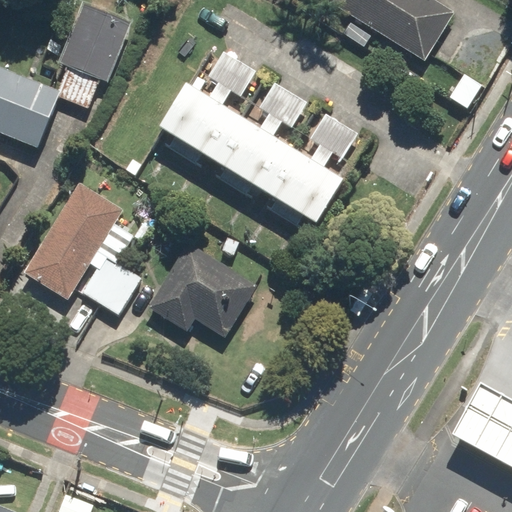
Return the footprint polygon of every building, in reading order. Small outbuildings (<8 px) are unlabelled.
[(317,0),(427,65),(456,16),(428,0),(317,0)] [(52,98),(95,114),(128,29),(85,12),(52,98)] [(186,103),(166,136),(307,222),(332,181),(356,139),(327,123),(304,164),(280,150),(304,108),(275,91),(251,132),(227,117),(253,75),(218,53),(186,103)] [(53,112),(0,89),(0,137),(35,152),(53,112)] [(134,284),(102,261),(124,219),(76,193),(30,280),(79,305),(83,298),(109,317),(134,284)] [(189,248),(146,312),(212,356),(255,292),(189,248)] [(511,400),(487,386),(457,438),(511,469),(511,400)] [(85,511),(87,508),(69,501),(65,511),(85,511)]
